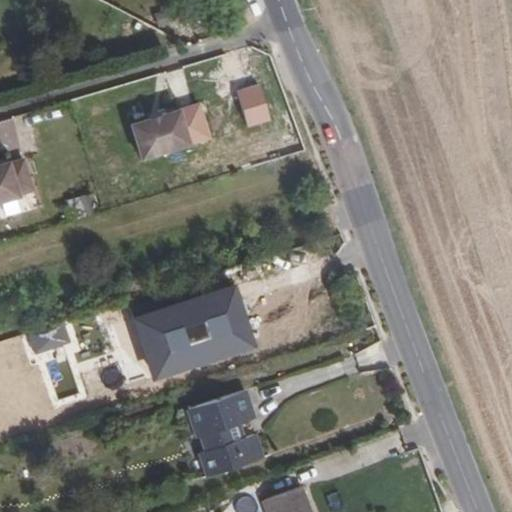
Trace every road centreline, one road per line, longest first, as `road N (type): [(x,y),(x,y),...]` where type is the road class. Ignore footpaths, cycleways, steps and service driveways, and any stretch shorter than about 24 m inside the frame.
road 1 (tertiary): [(477,511),(334,121),(287,26)]
road 2 (residential): [(287,26),(0,108)]
